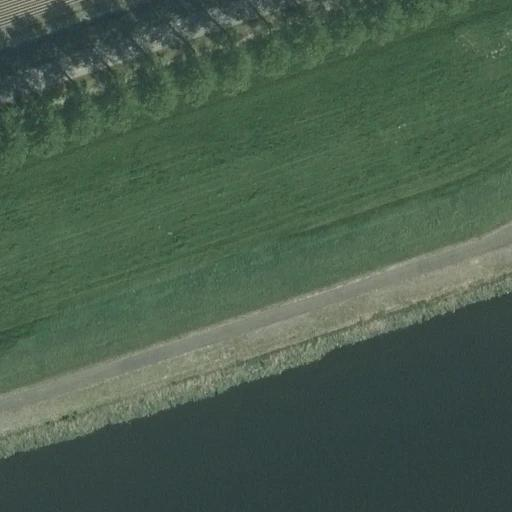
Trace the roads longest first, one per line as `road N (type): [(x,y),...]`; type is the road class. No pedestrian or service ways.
road 1 (unclassified): [(499,240),(0,405)]
road 2 (unclassified): [(0,92),(277,0)]
